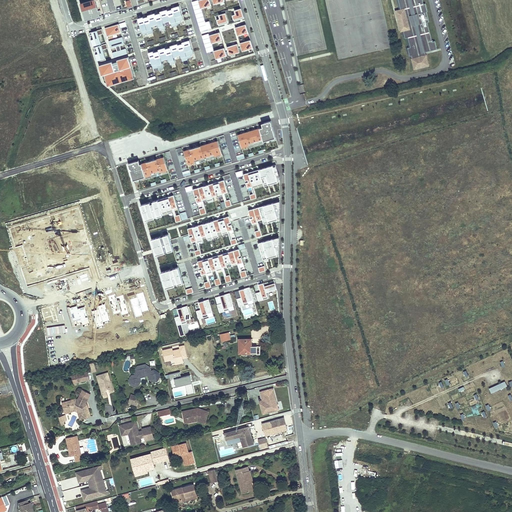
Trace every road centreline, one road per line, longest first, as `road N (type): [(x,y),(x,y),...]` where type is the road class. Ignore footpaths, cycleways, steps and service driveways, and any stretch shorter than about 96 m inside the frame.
road 1 (unclassified): [(511,470),(352,432),(300,437)]
road 2 (residential): [(110,419),(292,376)]
road 3 (residential): [(144,271),(160,307),(287,274)]
road 4 (residential): [(287,152),(124,199)]
road 5 (residential): [(0,175),(98,146),(112,159),(124,199)]
road 6 (unclassified): [(287,152),(248,0)]
road 7 (residential): [(63,0),(79,28),(179,0)]
road 8 (secondary): [(16,386),(55,511)]
road 9 (residential): [(144,271),(20,309)]
road 10 (unclassified): [(287,274),(287,152)]
